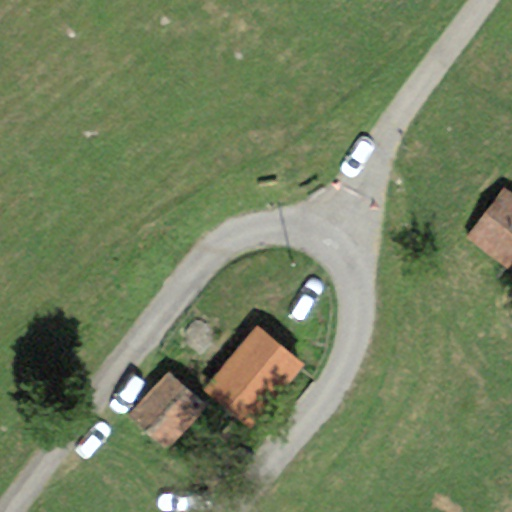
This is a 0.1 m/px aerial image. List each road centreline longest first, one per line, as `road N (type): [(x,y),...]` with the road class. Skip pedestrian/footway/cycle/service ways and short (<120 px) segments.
road 1 (unclassified): [(324,239),(276,227),(225,242),(202,259),(5,511)]
road 2 (unclassified): [(226,511),(317,399),(350,336),(350,276),(324,239)]
road 3 (residential): [(324,239),(483,0)]
